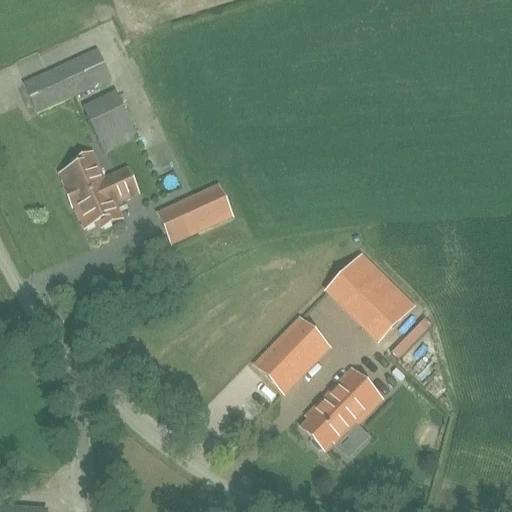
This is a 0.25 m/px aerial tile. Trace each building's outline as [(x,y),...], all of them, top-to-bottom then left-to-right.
[(38,115),(109,82),(96,54),(25,87),(38,115)] [(104,156),(137,140),(116,94),(82,110),(104,156)] [(61,178),(68,192),(65,194),(72,209),(75,208),(85,231),(100,225),(103,230),(120,222),(113,207),(136,196),(127,174),(103,185),(91,158),(74,166),(76,171),(61,178)] [(171,247),(191,238),(230,221),(218,192),(158,218),(171,247)] [(327,295),(379,345),(412,311),(361,261),(327,295)] [(423,318),(385,357),(407,378),(444,339),(423,318)] [(283,397),(328,351),(299,324),(255,369),(283,397)] [(318,454),(323,453),(324,455),(343,435),(346,438),(381,403),(351,374),(320,406),(323,409),(301,432),(312,443),(311,447),(318,454)]
